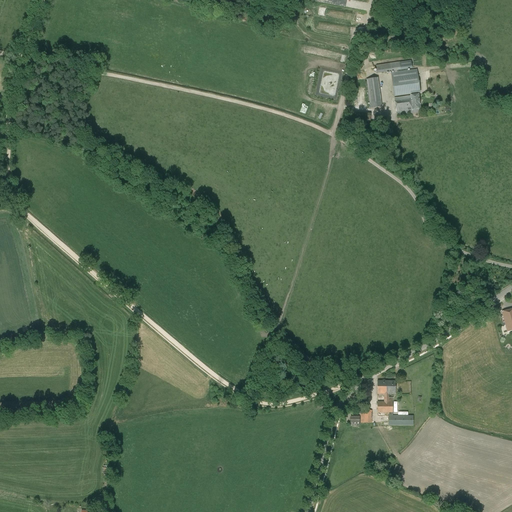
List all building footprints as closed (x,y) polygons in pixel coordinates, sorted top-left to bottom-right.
[(411,60),(376,66),(377,74),(412,69),(411,60)] [(417,69),(391,73),(394,96),(420,93),(417,72),(417,69)] [(377,78),(366,79),(370,108),(382,107),(377,78)] [(418,95),(394,98),(396,112),(412,110),(413,111),(416,111),(416,110),(416,109),(420,109),(418,95)] [(352,114),(352,121),(370,122),(370,115),(352,114)] [(511,309),(502,312),(507,332),(511,330),(511,309)] [(395,381),(377,381),(377,394),(384,394),(384,401),(377,401),(377,413),(388,413),(388,416),(393,416),(393,398),(393,397),(389,397),(389,394),(395,394),(395,381)] [(372,410),(360,410),(361,423),(372,423),(372,410)] [(360,416),(350,416),(350,426),(360,426),(360,416)] [(393,416),(388,416),(388,426),(413,426),(413,416),(393,416)] [(396,464),(391,473),(396,476),(401,467),(396,464)]
